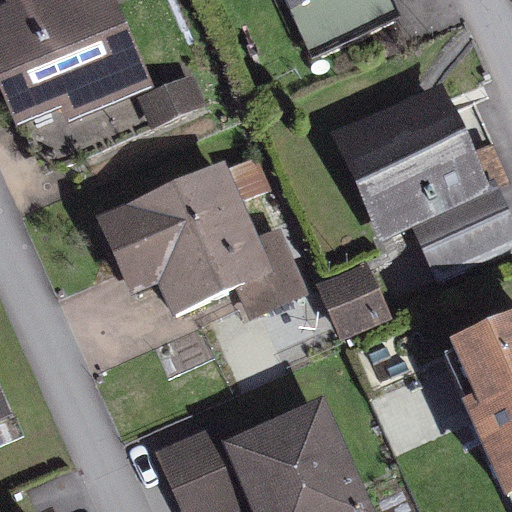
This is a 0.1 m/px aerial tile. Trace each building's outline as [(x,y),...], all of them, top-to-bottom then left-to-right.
[(108,0),(0,0),(0,137),(15,170),(157,105),(108,0)] [(273,0),(279,12),(305,0),(273,0)] [(424,91),(303,142),(353,258),(473,207),(424,91)] [(222,177),(86,236),(121,318),(158,302),(180,354),(280,311),(222,177)] [(338,357),(392,334),(365,273),(312,296),(338,357)] [(88,376),(168,347),(155,312),(103,330),(92,298),(64,308),(88,376)] [(511,344),(456,368),(511,501),(511,344)] [(357,511),(309,406),(204,454),(230,511),(357,511)]
